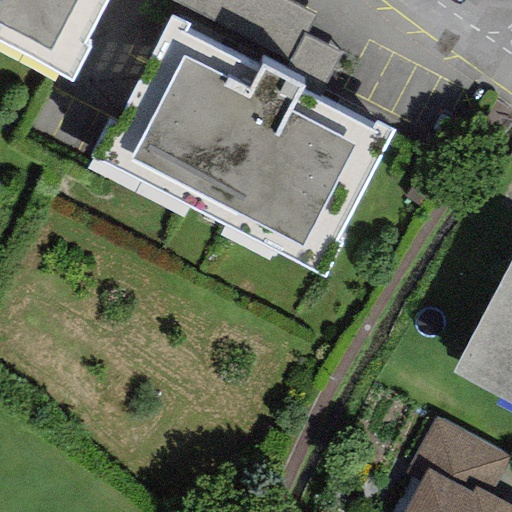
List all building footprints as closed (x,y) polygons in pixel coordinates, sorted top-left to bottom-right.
[(0,0),(0,24),(86,67),(119,0),(0,0)] [(185,5),(111,152),(343,269),(418,122),(185,5)] [(511,293),(474,366),(511,385),(511,293)] [(402,471),(420,482),(427,470),(471,493),(475,486),(491,495),(511,458),(434,417),(402,471)] [(500,511),(506,503),(491,495),(475,486),(471,493),(427,470),(420,482),(403,511),(500,511)] [(511,511),(511,506),(506,503),(500,511),(511,511)]
